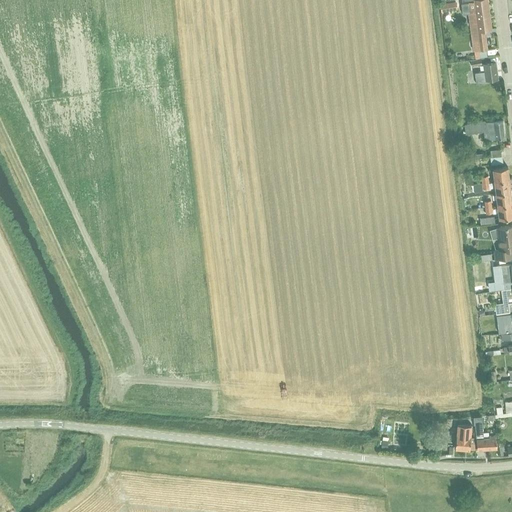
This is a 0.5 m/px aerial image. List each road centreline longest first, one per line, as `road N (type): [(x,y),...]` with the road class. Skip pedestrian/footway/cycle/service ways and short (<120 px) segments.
road 1 (unclassified): [(363,459),(0,424)]
road 2 (residential): [(511,465),(363,459)]
